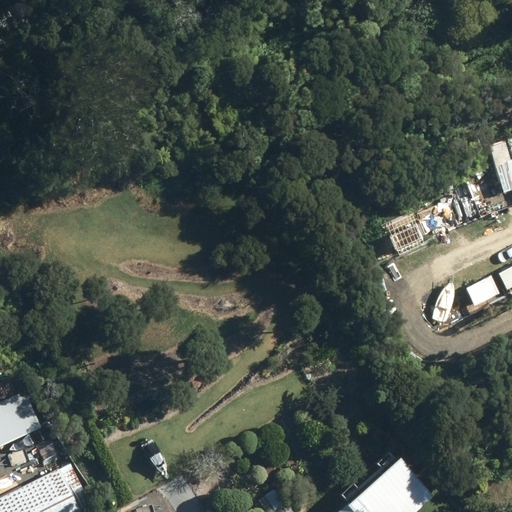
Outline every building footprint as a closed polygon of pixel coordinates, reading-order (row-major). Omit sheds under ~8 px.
[(498,263),(468,284),(480,301),(510,281),(498,263)] [(436,279),(414,293),(437,328),(458,314),(436,279)] [(310,362),(316,376),(324,373),(318,358),(310,362)] [(0,489),(0,511),(83,511),(90,509),(64,459),(0,489)] [(253,501),(262,511),(272,511),(291,495),(278,480),(253,501)] [(318,511),(354,511),(338,494),(318,511)]
